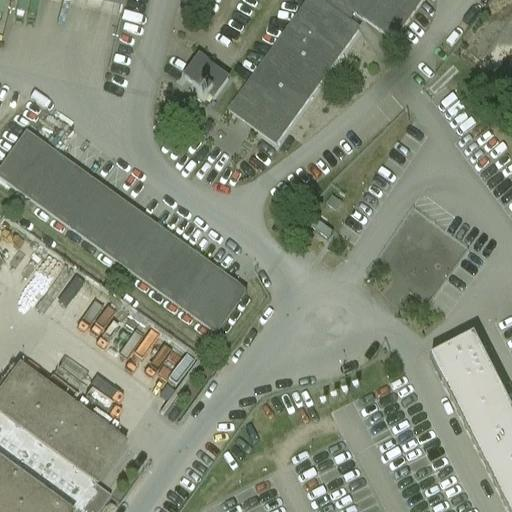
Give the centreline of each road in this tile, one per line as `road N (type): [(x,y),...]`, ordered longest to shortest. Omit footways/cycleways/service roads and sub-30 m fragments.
road 1 (track): [(301,287),(471,79)]
road 2 (unclassified): [(254,365),(344,351),(364,326),(360,300),(301,287)]
road 3 (unclassified): [(141,511),(254,365)]
